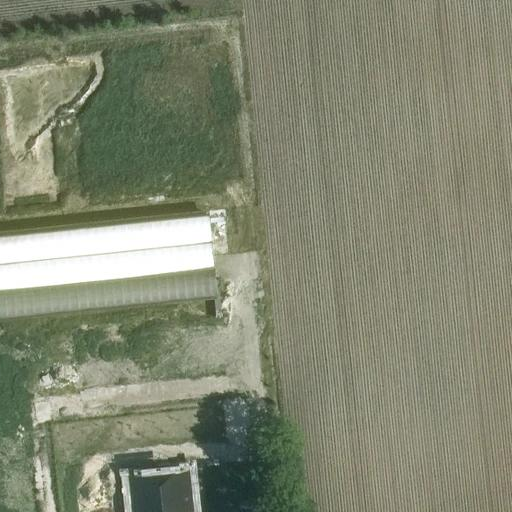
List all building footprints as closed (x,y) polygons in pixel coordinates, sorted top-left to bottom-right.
[(0,234),(0,316),(214,295),(212,273),(206,213),(0,234)] [(125,374),(220,367),(217,331),(123,338),(125,374)] [(222,369),(75,378),(77,403),(224,393),(222,369)] [(225,392),(213,393),(215,410),(227,409),(225,392)] [(172,397),(173,413),(213,410),(212,394),(172,397)] [(196,412),(164,417),(167,438),(176,437),(177,444),(226,437),(223,422),(198,426),(196,412)] [(58,456),(82,456),(82,434),(58,435),(58,456)] [(136,455),(135,440),(109,441),(110,456),(136,455)] [(193,511),(189,469),(129,475),(130,488),(132,511),(193,511)] [(0,476),(0,511),(34,511),(33,476),(0,476)]
